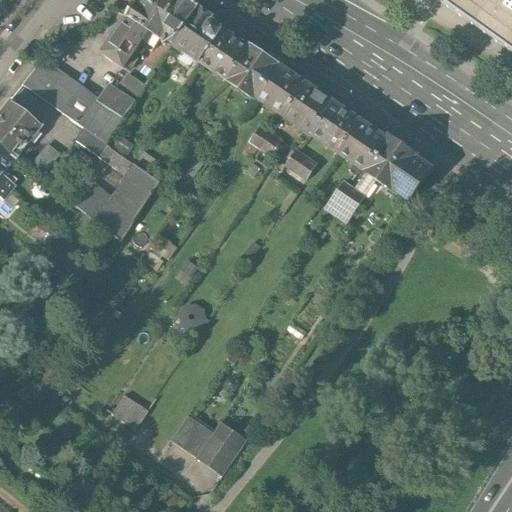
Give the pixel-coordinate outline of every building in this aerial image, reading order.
[(200,9),(186,0),(140,0),(129,17),(150,31),(174,47),(200,9)] [(511,0),(449,0),(511,43),(511,0)] [(174,47),(201,65),(225,30),(212,21),(213,18),(200,9),(174,47)] [(132,57),(150,31),(129,17),(104,56),(128,72),(137,60),(132,57)] [(201,65),(228,83),(252,48),(225,30),(201,65)] [(280,67),(252,48),(228,83),(256,102),(280,67)] [(23,87),(80,127),(98,101),(42,61),(23,87)] [(256,102),(283,120),(307,85),(280,67),(256,102)] [(128,76),(118,91),(136,104),(147,89),(128,76)] [(125,120),(136,104),(118,91),(110,85),(98,101),(125,120)] [(335,104),(307,85),(283,120),(312,139),(335,104)] [(125,120),(98,101),(80,127),(84,130),(106,146),(125,120)] [(7,104),(0,112),(0,150),(12,160),(37,128),(7,104)] [(312,139),(339,158),(363,123),(335,104),(312,139)] [(339,158),(366,176),(388,140),(363,123),(339,158)] [(283,143),(261,128),(245,152),(253,158),(259,150),(272,159),(283,143)] [(84,130),(75,142),(126,178),(111,199),(88,182),(71,206),(120,241),(160,184),(106,146),(84,130)] [(434,170),(388,140),(366,176),(375,182),(410,206),(434,170)] [(47,146),(32,165),(44,175),(59,156),(47,146)] [(0,150),(0,175),(12,160),(0,150)] [(296,152),(286,167),(306,181),(316,166),(296,152)] [(193,180),(203,166),(191,158),(181,172),(193,180)] [(355,192),(344,185),(333,201),(353,214),(375,182),(366,176),(355,192)] [(14,188),(0,177),(0,198),(4,201),(14,188)] [(194,194),(190,200),(196,204),(201,198),(194,194)] [(163,238),(153,251),(167,262),(177,249),(163,238)] [(239,241),(232,251),(240,256),(246,246),(239,241)] [(253,244),(244,256),(250,261),(260,249),(253,244)] [(150,255),(144,262),(157,272),(163,264),(150,255)] [(197,270),(188,263),(176,279),(186,286),(197,270)] [(272,291),(262,285),(256,295),(265,301),(272,291)] [(298,316),(294,322),(307,331),(311,325),(298,316)] [(305,334),(292,325),(288,331),(301,340),(305,334)] [(301,346),(277,383),(284,388),(311,348),(307,345),(304,348),(301,346)] [(180,359),(162,346),(151,362),(170,374),(180,359)] [(268,380),(265,374),(256,377),(258,384),(268,380)] [(235,379),(227,379),(223,385),(226,392),(234,393),(239,386),(235,379)] [(125,398),(113,415),(135,431),(147,414),(125,398)] [(173,443),(198,461),(215,438),(189,420),(173,443)] [(222,427),(215,438),(198,461),(221,478),(245,444),(222,427)]
